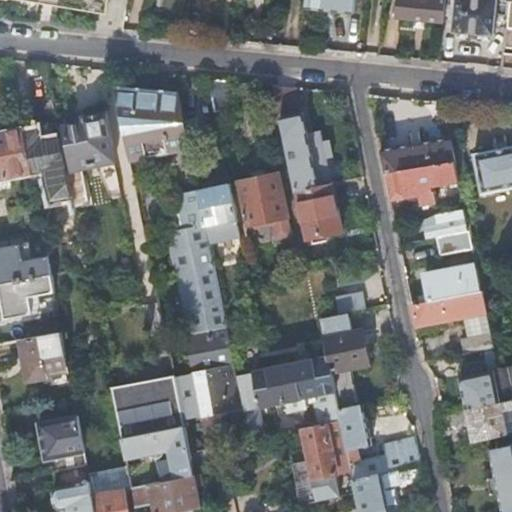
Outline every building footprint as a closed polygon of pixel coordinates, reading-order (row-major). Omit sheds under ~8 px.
[(306,0),(306,4),(354,8),(354,0),(306,0)] [(397,0),(397,14),(444,18),(445,0),(397,0)] [(457,0),(456,28),(496,32),(497,0),(457,0)] [(237,106),(232,81),(209,79),(215,110),(237,106)] [(305,114),(299,87),(275,85),(282,119),(305,114)] [(186,120),(181,93),(116,87),(131,159),(192,147),(191,145),(186,120)] [(68,138),(61,139),(64,155),(71,154),(74,167),(116,159),(107,112),(85,117),(86,121),(65,126),(68,138)] [(297,190),(319,185),(305,114),(282,119),(297,190)] [(199,117),(186,120),(191,145),(204,142),(199,117)] [(61,139),(61,137),(42,141),(39,125),(24,128),(33,171),(46,169),(53,199),(73,195),(68,175),(64,155),(61,139)] [(33,171),(24,128),(9,131),(8,129),(0,130),(0,179),(13,177),(33,173),(33,171)] [(381,149),(386,172),(456,157),(452,135),(381,149)] [(511,145),(476,153),(484,192),(511,187),(511,145)] [(434,184),(461,179),(456,157),(386,172),(391,198),(408,195),(408,194),(420,191),(422,203),(438,200),(435,188),(434,188),(434,184)] [(82,172),(68,175),(73,195),(74,203),(88,200),(82,172)] [(292,235),(289,216),(280,172),(241,180),(250,224),(251,223),(274,219),(277,238),(292,235)] [(13,177),(0,179),(0,190),(15,187),(13,177)] [(211,242),(240,235),(237,220),(238,220),(230,182),(200,189),(201,191),(211,242)] [(345,231),(334,182),(319,185),(297,190),(295,190),(305,239),(345,231)] [(190,451),(221,445),(251,439),(244,407),(238,376),(231,340),(229,330),(211,242),(201,191),(180,196),(186,231),(170,234),(181,293),(159,297),(176,383),(180,400),(190,451)] [(8,208),(11,220),(37,215),(35,203),(8,208)] [(442,235),(471,229),(466,206),(438,212),(442,235)] [(274,219),(251,223),(252,228),(275,223),(274,219)] [(134,278),(154,274),(144,223),(123,227),(134,278)] [(23,259),(33,257),(30,241),(20,243),(23,259)] [(39,293),(55,290),(49,254),(33,257),(23,259),(20,243),(0,247),(0,285),(6,317),(34,311),(31,295),(39,293)] [(429,302),(483,291),(479,267),(425,278),(429,302)] [(456,319),(488,313),(483,291),(429,302),(412,305),(417,326),(456,319)] [(42,310),(39,293),(31,295),(34,311),(42,310)] [(365,293),(338,295),(339,311),(366,309),(365,293)] [(350,311),(321,317),(329,357),(330,356),(337,389),(336,389),(339,408),(362,403),(354,366),(370,363),(363,330),(354,331),(350,311)] [(460,338),(492,332),(488,313),(456,319),(460,338)] [(229,330),(231,340),(249,337),(246,327),(229,330)] [(30,378),(71,371),(63,329),(22,337),(30,378)] [(463,353),(495,346),(492,332),(460,338),(463,353)] [(330,356),(329,357),(238,376),(244,407),(287,399),(289,410),(309,406),(308,401),(315,399),(320,424),(342,420),(339,408),(336,389),(337,389),(330,356)] [(467,408),(508,400),(507,392),(500,393),(495,370),(461,376),(467,408)] [(194,474),(190,451),(180,400),(176,383),(113,395),(128,465),(129,465),(133,486),(193,474),(194,474)] [(502,409),(511,407),(511,398),(508,400),(467,408),(438,413),(438,429),(469,422),(473,440),(507,433),(502,409)] [(345,437),(354,479),(381,473),(390,471),(407,467),(422,463),(420,454),(406,457),(403,440),(383,444),(385,455),(362,459),(361,454),(372,452),(362,403),(339,408),(342,420),(345,437)] [(47,458),(86,450),(79,412),(40,420),(47,458)] [(320,424),(303,428),(313,477),(337,472),(331,440),(345,437),(342,420),(320,424)] [(503,511),(511,511),(511,443),(490,448),(496,476),(490,478),(493,492),(499,491),(503,511)] [(98,511),(95,495),(91,472),(89,462),(54,469),(58,486),(55,492),(57,504),(62,508),(67,507),(67,511),(98,511)] [(425,478),(422,463),(407,467),(390,471),(392,478),(398,477),(399,483),(425,478)] [(354,479),(360,508),(360,511),(374,511),(388,509),(381,473),(354,479)] [(193,474),(133,486),(137,505),(154,502),(156,511),(168,511),(200,506),(193,474)] [(129,511),(125,489),(95,495),(98,511),(129,511)]
